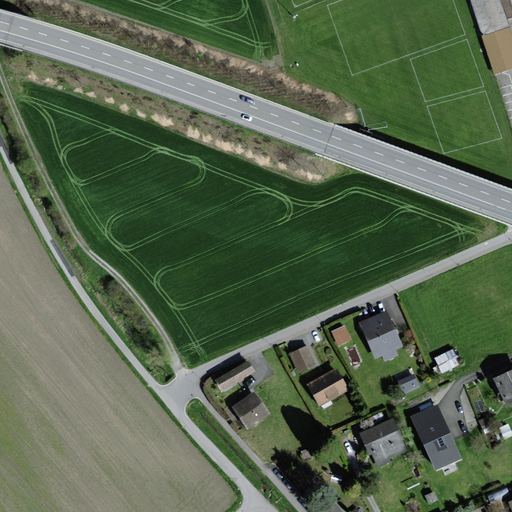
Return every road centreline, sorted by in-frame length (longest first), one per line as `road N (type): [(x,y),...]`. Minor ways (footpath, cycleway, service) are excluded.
road 1 (primary): [(511,206),(0,26)]
road 2 (unclassified): [(167,398),(216,363),(511,236)]
road 3 (track): [(189,380),(176,370),(151,316),(83,245),(0,69)]
road 4 (unclassified): [(167,398),(76,283),(0,142)]
road 5 (residential): [(167,398),(260,499)]
